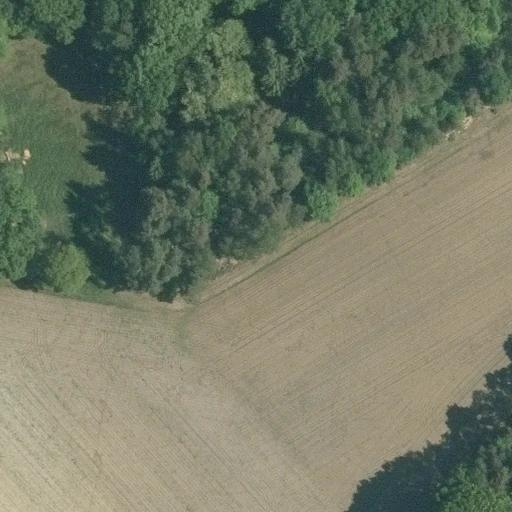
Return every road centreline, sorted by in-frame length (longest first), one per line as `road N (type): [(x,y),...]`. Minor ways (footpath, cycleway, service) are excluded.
road 1 (track): [(511,112),(177,308),(147,286),(141,245),(152,192),(235,122),(328,96),(458,31),(501,0)]
road 2 (track): [(138,0),(152,192)]
